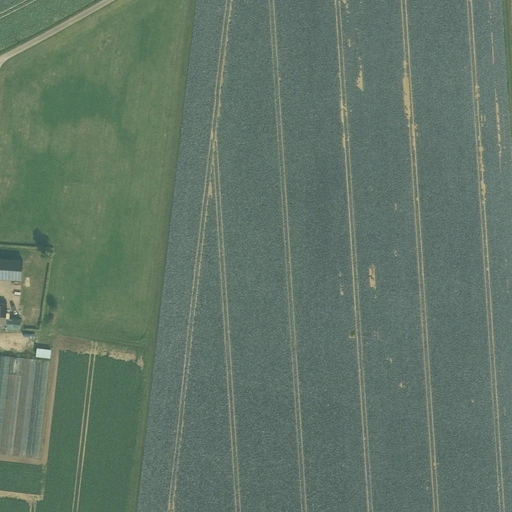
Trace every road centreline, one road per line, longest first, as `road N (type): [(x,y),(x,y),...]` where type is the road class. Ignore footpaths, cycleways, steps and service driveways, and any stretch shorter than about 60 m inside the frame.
road 1 (track): [(188,0),(125,511)]
road 2 (track): [(502,0),(511,177)]
road 3 (unclassified): [(0,59),(109,0)]
